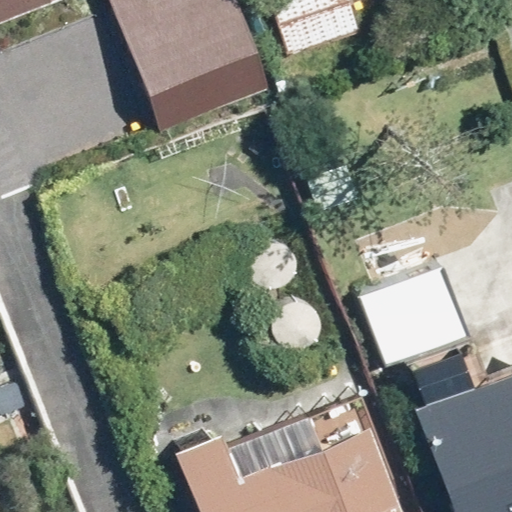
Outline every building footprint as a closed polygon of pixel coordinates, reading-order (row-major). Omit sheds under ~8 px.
[(0,0),(0,13),(33,0),(107,0),(155,126),(263,85),(231,0),(0,0)] [(346,0),(265,0),(284,53),(356,27),(346,0)] [(410,395),(454,376),(432,317),(389,334),(410,395)] [(511,511),(511,354),(454,376),(410,395),(403,397),(445,511),(511,511)] [(208,427),(164,444),(189,511),(396,511),(348,388),(214,441),(208,427)]
